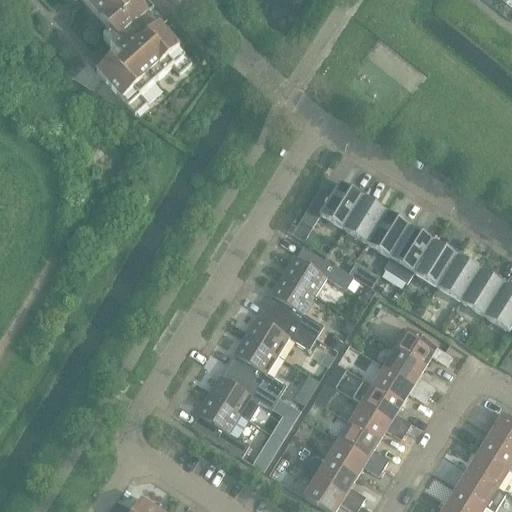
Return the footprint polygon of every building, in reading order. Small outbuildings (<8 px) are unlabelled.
[(72,0),(75,3),(77,0),(79,0),(104,28),(110,34),(102,41),(116,56),(96,74),(102,81),(134,117),(147,106),(140,98),(172,70),(178,77),(191,66),(158,30),(161,27),(150,14),(153,12),(142,0),(72,0)] [(511,0),(504,0),(501,3),(510,10),(511,7),(511,0)] [(320,218),(343,232),(365,196),(355,190),(352,194),(338,186),(332,196),(321,189),(300,223),(312,230),(320,218)] [(365,196),(343,232),(366,247),(386,215),(372,207),(375,203),(365,196)] [(386,215),(366,247),(390,261),(412,225),(402,219),(399,224),(386,215)] [(412,225),(390,261),(414,276),(433,245),(419,236),(422,232),(412,225)] [(433,245),(414,276),(437,291),(459,255),(449,249),(447,253),(433,245)] [(293,260),(282,279),(315,300),(326,281),(333,286),(345,294),(353,281),(303,250),(296,261),(293,260)] [(459,255),(437,291),(461,305),(480,274),(467,265),(469,261),(459,255)] [(480,274),(461,305),(484,320),(506,284),(496,278),(493,282),(480,274)] [(272,300),(265,310),(315,341),(323,329),(304,317),(315,300),(282,279),(270,298),(272,300)] [(511,287),(506,284),(484,320),(508,335),(511,328),(511,287)] [(363,293),(361,296),(362,301),(365,303),(370,302),(372,298),(371,294),(367,292),(363,293)] [(414,309),(411,314),(419,319),(425,311),(420,308),(414,309)] [(244,339),(278,359),(289,341),(308,353),(315,341),(265,310),(259,321),(256,320),(244,339)] [(344,322),(338,331),(348,337),(354,328),(344,322)] [(406,333),(394,352),(424,370),(431,360),(446,370),(451,361),(406,333)] [(234,359),(228,370),(278,401),(286,389),(273,381),(284,364),(244,339),(232,358),(234,359)] [(333,339),(328,348),(337,354),(343,345),(333,339)] [(383,370),(428,398),(433,390),(418,381),(424,370),(394,352),(383,370)] [(326,355),(320,365),(327,370),(334,360),(326,355)] [(219,379),(207,399),(247,423),(258,405),(271,413),(283,421),(290,409),(278,401),(228,370),(221,381),(219,379)] [(372,389),(402,407),(408,397),(423,406),(428,398),(383,370),(372,388),(372,389)] [(310,399),(320,384),(312,378),(301,393),(310,399)] [(360,407),(405,435),(410,427),(395,418),(402,407),(372,389),(372,388),(363,383),(352,402),(356,404),(360,407)] [(325,385),(320,393),(330,400),(335,392),(334,391),(325,385)] [(299,394),(294,403),(303,408),(306,405),(308,400),(299,394)] [(198,419),(191,430),(241,461),(249,449),(236,441),(247,423),(207,399),(196,418),(198,419)] [(358,410),(349,425),(379,444),(385,433),(401,443),(405,435),(360,407),(356,404),(354,407),(358,410)] [(511,423),(501,417),(489,436),(511,450),(511,423)] [(337,444),(383,472),(388,464),(372,455),(379,444),(349,425),(337,444)] [(275,429),(270,437),(282,445),(287,436),(275,429)] [(478,455),(508,473),(511,466),(511,450),(489,436),(478,455)] [(270,437),(264,448),(275,455),(282,445),(270,437)] [(326,462),(356,481),(363,470),(378,480),(383,472),(337,444),(326,462)] [(467,473),(497,492),(508,473),(478,455),(467,473)] [(315,480),(360,509),(365,501),(349,491),(356,481),(326,462),(315,480)] [(467,473),(455,491),(485,510),(488,511),(496,511),(505,497),(497,492),(467,473)] [(315,480),(303,500),(322,511),(336,511),(340,507),(347,511),(357,511),(360,509),(315,480)] [(455,491),(444,510),(447,511),(488,511),(485,510),(455,491)] [(157,511),(140,501),(132,511),(127,511),(121,508),(117,511),(157,511)]
